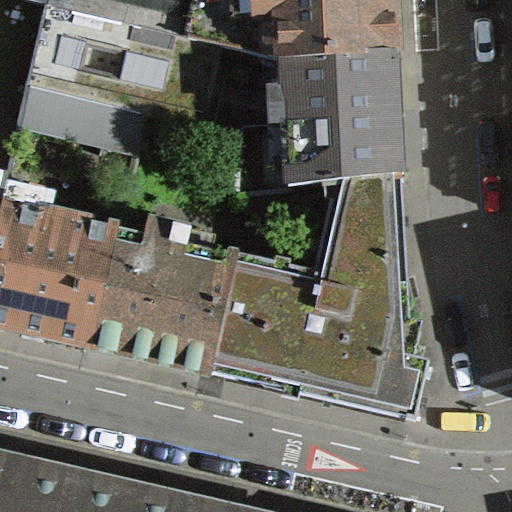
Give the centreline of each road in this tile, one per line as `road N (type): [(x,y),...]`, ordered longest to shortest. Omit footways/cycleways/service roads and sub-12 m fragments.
road 1 (unclassified): [(0,386),(445,490),(511,493)]
road 2 (residential): [(450,0),(462,214),(511,428)]
